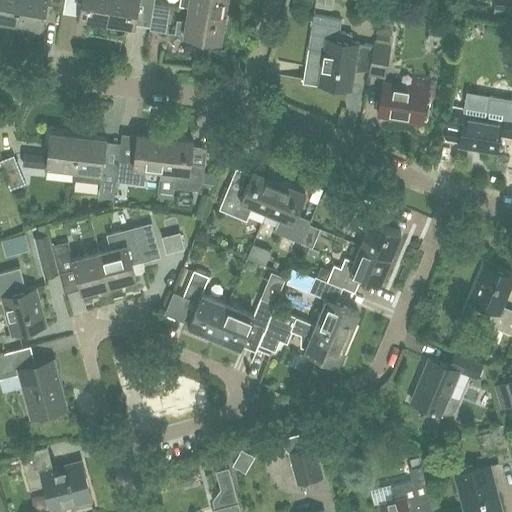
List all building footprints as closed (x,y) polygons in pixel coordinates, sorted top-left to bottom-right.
[(0,0),(0,20),(14,23),(17,0),(0,0)] [(63,8),(63,0),(17,0),(14,23),(41,28),(45,5),(63,8)] [(80,0),(78,17),(105,22),(108,0),(80,0)] [(133,26),(136,0),(148,0),(154,1),(154,0),(108,0),(105,22),(133,26)] [(178,0),(178,5),(188,6),(224,13),(225,0),(178,0)] [(165,32),(170,5),(154,2),(149,30),(165,32)] [(219,40),(224,13),(188,6),(185,20),(176,18),(174,32),(219,40)] [(368,70),(372,45),(356,42),(351,41),(352,34),(338,32),(340,19),(313,14),(308,47),(305,66),(321,69),(319,84),(349,89),(352,71),(368,70)] [(373,40),(372,45),(368,70),(367,75),(384,78),(390,44),(392,36),(394,37),(395,31),(377,27),(375,41),(373,40)] [(425,101),(429,77),(412,75),(410,87),(383,83),(377,115),(422,122),(422,118),(426,119),(429,102),(425,101)] [(496,151),(502,120),(464,113),(465,109),(451,107),(447,129),(459,131),(457,145),(496,151)] [(73,169),(77,133),(50,130),(46,166),(73,169)] [(116,180),(117,167),(102,165),(106,136),(77,133),(73,169),(100,172),(99,196),(113,198),(114,190),(116,180)] [(160,169),(164,136),(136,133),(133,156),(119,154),(117,167),(116,180),(143,183),(145,167),(160,169)] [(198,190),(204,164),(189,162),(191,139),(164,136),(160,169),(161,169),(160,179),(173,180),(172,187),(198,190)] [(12,156),(0,161),(0,163),(11,188),(24,183),(12,156)] [(228,186),(218,208),(245,219),(251,204),(265,211),(278,180),(269,176),(271,173),(255,166),(254,170),(252,169),(243,192),(228,186)] [(278,180),(265,211),(279,217),(273,231),(300,243),(310,220),(294,214),(304,191),(278,180)] [(321,195),(334,201),(340,188),(326,182),(321,195)] [(359,245),(389,257),(399,232),(377,223),(384,207),(360,197),(354,213),(354,214),(351,222),(365,230),(359,245)] [(51,246),(52,246),(46,225),(36,228),(38,236),(33,238),(44,277),(58,273),(51,246)] [(161,236),(165,253),(184,248),(180,231),(161,236)] [(98,250),(107,285),(134,278),(126,246),(130,245),(128,235),(112,240),(114,246),(98,250)] [(107,285),(98,250),(72,257),(68,241),(52,246),(51,246),(58,273),(75,269),(81,292),(107,285)] [(378,284),(389,257),(359,245),(352,261),(344,258),(340,267),(332,264),(326,280),(341,286),(354,291),(360,276),(378,284)] [(511,335),(511,310),(502,307),(511,280),(511,276),(482,265),(468,298),(484,304),(483,307),(491,311),(486,325),(511,335)] [(19,267),(0,271),(0,296),(1,299),(3,298),(13,333),(43,325),(32,287),(25,289),(19,267)] [(213,336),(226,304),(201,293),(208,276),(193,270),(182,296),(197,303),(187,326),(213,336)] [(341,286),(326,280),(314,275),(308,291),(324,298),(313,324),(346,338),(357,312),(335,303),(341,286)] [(259,298),(252,315),(226,304),(213,336),(239,347),(248,324),(264,331),(274,307),(275,304),(259,298)] [(289,331),(308,337),(303,350),(336,364),(346,338),(313,324),(295,316),(274,307),(264,331),(285,340),(289,331)] [(31,365),(26,346),(0,353),(0,374),(18,370),(31,417),(65,407),(52,360),(31,365)] [(475,380),(482,363),(453,351),(447,366),(427,358),(409,402),(439,414),(439,413),(443,415),(448,415),(451,413),(454,410),(458,401),(447,396),(457,372),(475,380)] [(498,464),(511,459),(502,425),(489,428),(498,464)] [(296,481),(321,474),(312,443),(286,451),(296,481)] [(53,470),(47,446),(20,453),(30,489),(45,484),(52,508),(90,498),(80,463),(53,470)] [(284,447),(274,450),(282,476),(292,473),(284,447)] [(424,477),(421,465),(408,469),(411,480),(391,486),(394,499),(380,503),(382,511),(421,511),(433,509),(424,477)] [(465,511),(499,511),(501,511),(489,465),(455,474),(465,511)]
